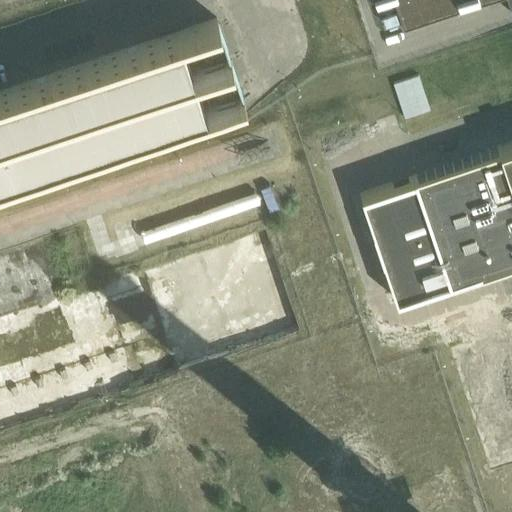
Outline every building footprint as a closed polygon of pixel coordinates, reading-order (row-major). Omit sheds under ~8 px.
[(373,0),(376,8),(395,2),(404,29),(489,0),(373,0)] [(0,179),(244,98),(217,18),(0,90),(0,179)] [(418,74),(393,82),(405,117),(430,109),(418,74)] [(511,141),(508,143),(360,193),(396,299),(511,260),(511,141)] [(142,230),(146,241),(260,203),(256,191),(142,230)] [(511,341),(461,358),(491,452),(511,444),(511,341)]
